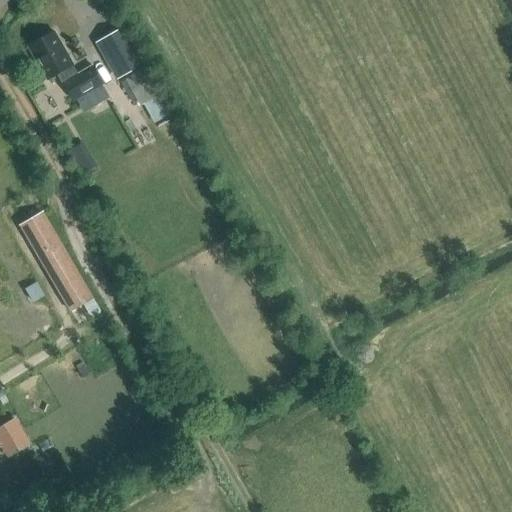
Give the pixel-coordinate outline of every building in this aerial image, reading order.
[(125,28),(99,44),(120,79),(146,63),(125,28)] [(47,82),(58,75),(74,103),(103,85),(91,65),(76,74),(72,68),(75,66),(53,30),(26,47),(47,82)] [(162,95),(148,69),(125,81),(139,107),(162,95)] [(91,169),(84,157),(75,162),(72,164),(78,176),(82,174),(91,169)] [(19,226),(70,313),(94,299),(42,212),(19,226)] [(0,443),(7,456),(28,444),(14,420),(0,427),(0,443)]
